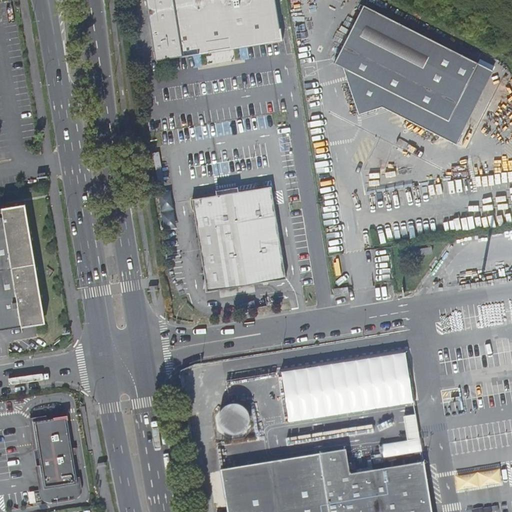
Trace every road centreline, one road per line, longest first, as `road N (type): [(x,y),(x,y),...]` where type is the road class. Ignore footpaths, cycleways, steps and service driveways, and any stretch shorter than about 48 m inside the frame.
road 1 (trunk): [(139,354),(83,0)]
road 2 (trunk): [(51,13),(104,362)]
road 3 (unclassified): [(139,354),(410,309)]
road 4 (unknown): [(353,224),(511,200)]
road 5 (trunk): [(162,511),(139,354)]
road 6 (trunk): [(104,362),(131,511)]
